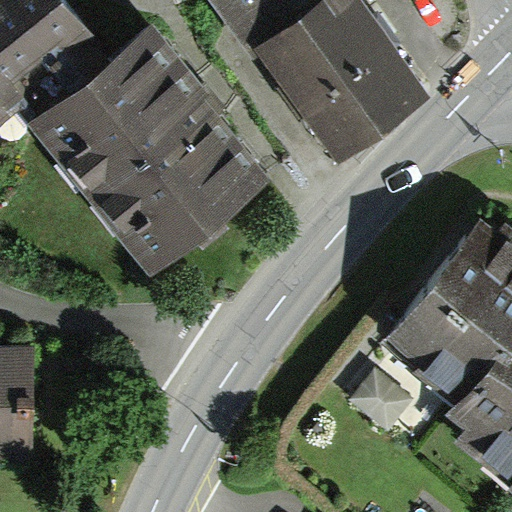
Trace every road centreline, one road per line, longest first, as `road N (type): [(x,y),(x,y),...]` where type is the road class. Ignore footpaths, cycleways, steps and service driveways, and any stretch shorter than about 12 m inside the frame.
road 1 (tertiary): [(229,359),(278,288),(511,46)]
road 2 (residential): [(0,287),(229,359)]
road 3 (tertiary): [(144,511),(178,433),(229,359)]
